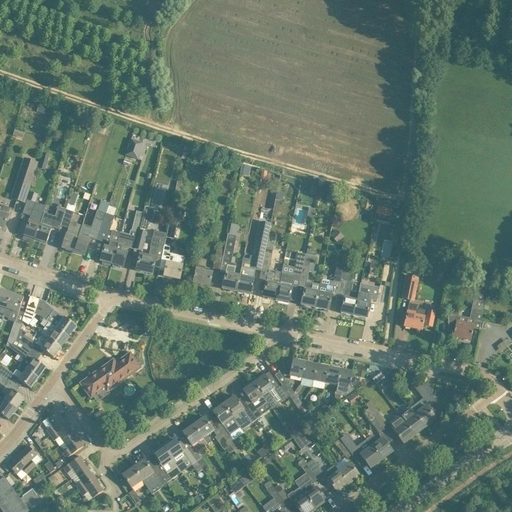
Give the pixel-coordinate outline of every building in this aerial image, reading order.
[(103,133),(106,124),(98,121),(95,130),(103,133)] [(131,140),(126,155),(137,159),(142,144),(131,140)] [(44,156),(40,165),(45,167),(49,157),(44,156)] [(23,158),(10,198),(24,203),(37,163),(23,158)] [(248,177),(250,169),(242,167),(240,175),(248,177)] [(177,181),(175,189),(182,190),(183,183),(177,181)] [(66,209),(61,226),(68,229),(66,234),(65,239),(62,248),(73,252),(81,227),(70,223),(75,207),(79,196),(71,193),(68,202),(68,204),(67,204),(66,209)] [(175,202),(172,220),(178,221),(179,221),(182,203),(175,202)] [(26,203),(22,215),(34,218),(32,224),(29,223),(23,240),(34,243),(35,239),(43,214),(45,210),(34,206),(34,205),(26,203)] [(0,227),(4,229),(10,209),(2,206),(0,213),(0,227)] [(377,206),(374,221),(388,224),(391,210),(377,206)] [(54,217),(52,223),(60,226),(61,226),(66,209),(58,207),(54,217)] [(91,228),(88,238),(91,239),(97,241),(105,214),(97,211),(91,228)] [(140,225),(134,250),(141,252),(147,232),(151,213),(144,211),(143,214),(140,225)] [(115,250),(112,264),(116,265),(115,268),(120,269),(120,267),(123,267),(126,258),(127,253),(121,252),(123,247),(134,250),(140,225),(143,214),(136,212),(133,223),(131,231),(130,231),(130,232),(129,236),(120,233),(115,250)] [(43,214),(35,239),(46,243),(49,234),(51,230),(52,227),(59,230),(60,226),(52,223),(54,217),(48,215),(43,214)] [(105,214),(98,239),(106,241),(108,234),(114,217),(105,214)] [(178,221),(172,220),(169,219),(166,234),(165,240),(164,243),(162,257),(161,261),(159,268),(159,271),(165,272),(164,276),(179,280),(181,270),(182,266),(181,266),(183,257),(176,256),(169,254),(170,247),(170,248),(172,240),(173,241),(174,236),(175,237),(176,230),(175,230),(178,221)] [(261,223),(252,268),(253,268),(261,270),(265,248),(270,225),(261,223)] [(225,248),(222,261),(230,263),(232,250),(233,250),(236,236),(238,226),(231,224),(229,235),(227,234),(225,248)] [(81,227),(73,252),(84,256),(88,246),(89,243),(91,239),(88,238),(91,228),(82,225),(81,227)] [(338,244),(344,237),(336,229),(330,236),(338,244)] [(103,251),(100,261),(103,262),(102,264),(109,266),(110,264),(112,264),(115,250),(120,233),(116,232),(112,231),(107,247),(104,246),(104,247),(103,251)] [(164,243),(165,240),(152,237),(150,248),(148,257),(140,255),(138,261),(136,270),(152,274),(154,267),(159,268),(161,261),(162,257),(164,243)] [(225,248),(217,246),(216,251),(212,269),(220,270),(222,261),(225,248)] [(261,270),(268,271),(271,256),(273,250),(265,248),(261,270)] [(303,263),(304,255),(301,254),(300,262),(297,261),(296,261),(293,275),(291,285),(298,287),(300,277),(303,263)] [(303,263),(300,277),(307,279),(308,273),(310,264),(312,265),(314,257),(306,255),(304,255),(303,263)] [(209,286),(211,277),(212,273),(204,272),(205,267),(206,260),(199,259),(196,270),(193,283),(209,286)] [(337,262),(333,282),(340,284),(341,280),(342,273),(343,266),(344,263),(337,262)] [(481,284),(484,273),(456,266),(453,277),(481,284)] [(224,279),(222,289),(230,291),(229,291),(234,292),(235,292),(236,292),(239,277),(233,275),(235,268),(227,267),(226,274),(225,274),(224,279)] [(239,277),(236,292),(238,292),(237,293),(242,294),(243,293),(250,295),(253,279),(255,270),(241,268),(239,277)] [(263,297),(276,299),(281,273),(275,272),(274,277),(267,275),(263,297),(263,298),(263,297)] [(281,273),(276,299),(288,302),(288,303),(289,301),(290,295),(296,296),(298,287),(291,285),(293,275),(287,274),(281,273)] [(489,280),(490,275),(485,274),(485,280),(484,287),(476,286),(471,311),(483,313),(488,288),(489,280)] [(418,279),(405,276),(400,299),(414,302),(418,279)] [(318,292),(315,308),(328,311),(331,297),(337,298),(337,297),(339,289),(340,284),(333,282),(320,280),(319,285),(318,292)] [(339,289),(337,297),(344,298),(341,313),(353,316),(360,284),(359,283),(357,293),(351,292),(353,282),(351,282),(341,280),(340,284),(339,289)] [(303,296),(301,305),(314,308),(318,292),(319,285),(312,283),(306,282),(304,289),(303,296)] [(360,284),(353,316),(366,319),(369,304),(370,300),(375,301),(378,288),(360,284)] [(0,315),(3,317),(11,294),(0,290),(0,315)] [(20,308),(23,298),(11,294),(3,317),(9,318),(11,312),(18,314),(19,312),(20,308)] [(27,307),(25,312),(34,315),(39,300),(30,297),(27,307)] [(39,300),(34,315),(41,317),(46,303),(39,300)] [(422,331),(423,325),(425,325),(425,326),(431,328),(435,312),(428,311),(416,309),(417,305),(409,304),(407,311),(404,327),(422,331)] [(54,310),(46,321),(48,323),(68,337),(75,327),(76,327),(54,310)] [(21,325),(25,313),(19,312),(18,314),(15,323),(14,323),(13,324),(6,346),(9,348),(11,345),(16,339),(20,329),(21,325)] [(475,320),(469,318),(447,314),(449,332),(454,333),(453,337),(470,341),(472,331),(473,328),(475,320)] [(60,347),(68,337),(48,323),(44,328),(52,333),(48,338),(60,347)] [(20,329),(16,339),(32,351),(35,346),(36,344),(35,344),(24,336),(26,334),(20,329)] [(60,347),(48,338),(42,334),(35,344),(36,344),(35,346),(40,349),(45,353),(53,358),(60,347)] [(28,355),(32,351),(16,339),(11,345),(26,356),(28,355)] [(0,375),(9,382),(14,376),(13,375),(12,375),(13,374),(2,366),(1,368),(0,367),(0,363),(2,360),(5,355),(2,353),(0,355),(0,375)] [(130,354),(114,365),(115,366),(110,370),(107,365),(81,384),(91,398),(104,388),(107,392),(140,368),(130,354)] [(38,362),(28,355),(26,356),(23,361),(20,365),(25,370),(38,378),(45,368),(46,369),(46,368),(38,362)] [(285,366),(284,375),(293,377),(301,379),(305,361),(297,360),(297,362),(293,361),(291,367),(285,366)] [(305,361),(301,379),(313,381),(317,364),(309,362),(309,364),(305,363),(305,361)] [(317,364),(313,381),(325,384),(329,366),(321,364),(321,366),(317,366),(317,364)] [(25,370),(20,365),(17,370),(22,374),(18,380),(22,384),(31,389),(30,389),(38,378),(25,370)] [(329,366),(325,384),(336,386),(337,386),(340,368),(333,367),(332,369),(329,368),(329,366)] [(334,399),(324,407),(328,411),(338,404),(340,397),(340,396),(345,397),(353,390),(353,389),(349,388),(350,381),(352,371),(345,369),(344,371),(340,371),(341,369),(340,368),(337,386),(336,386),(335,395),(334,399)] [(385,379),(384,379),(380,373),(371,379),(376,385),(382,393),(385,391),(393,385),(387,378),(385,379)] [(0,384),(5,388),(9,382),(0,375),(0,384)] [(287,398),(278,385),(272,377),(267,381),(264,376),(253,383),(266,402),(272,399),(268,393),(273,389),(281,402),(287,398)] [(261,406),(266,402),(253,383),(243,391),(252,404),(257,401),(259,403),(261,406)] [(294,394),(294,393),(286,383),(282,386),(289,397),(294,394)] [(410,408),(424,427),(435,419),(435,420),(436,420),(431,414),(437,409),(438,404),(421,383),(414,388),(422,399),(410,408)] [(24,399),(15,393),(11,390),(6,396),(0,392),(0,398),(3,400),(15,409),(23,399),(23,400),(24,399)] [(289,397),(296,407),(301,404),(301,403),(294,393),(294,394),(289,397)] [(360,397),(356,393),(348,400),(351,404),(360,397)] [(228,401),(223,404),(240,428),(244,425),(250,420),(251,423),(256,420),(249,409),(245,412),(240,405),(237,401),(234,397),(233,397),(232,395),(227,399),(228,401)] [(0,398),(0,414),(0,415),(8,420),(9,420),(8,419),(15,409),(3,400),(0,398)] [(384,431),(389,427),(370,401),(365,405),(375,418),(384,431)] [(301,404),(296,407),(300,412),(305,409),(301,403),(301,404)] [(223,404),(213,412),(217,417),(222,425),(223,427),(219,431),(232,450),(233,451),(237,456),(241,453),(237,448),(238,447),(236,445),(229,436),(240,428),(223,404)] [(254,406),(249,409),(256,420),(261,417),(254,406)] [(324,407),(319,410),(323,415),(328,411),(324,407)] [(424,427),(410,408),(408,407),(398,414),(413,435),(424,427)] [(101,411),(92,417),(97,424),(106,418),(101,411)] [(48,430),(47,431),(50,436),(67,424),(64,419),(63,420),(58,413),(48,420),(48,421),(52,427),(48,430)] [(387,423),(393,431),(398,437),(403,444),(404,444),(403,443),(413,435),(398,414),(387,423)] [(211,442),(207,436),(213,432),(204,418),(193,425),(203,439),(207,445),(206,445),(207,446),(211,442)] [(379,435),(384,431),(375,418),(370,423),(379,435)] [(67,424),(50,436),(52,439),(54,441),(59,437),(64,443),(74,436),(70,430),(71,429),(67,424)] [(192,446),(203,439),(193,425),(182,433),(188,441),(192,446)] [(216,436),(214,438),(223,451),(225,449),(228,453),(232,450),(219,431),(214,434),(216,436)] [(298,446),(307,439),(303,433),(294,440),(298,446)] [(372,435),(366,440),(380,460),(391,452),(392,453),(392,452),(382,439),(378,442),(372,435)] [(63,453),(62,454),(66,459),(75,453),(83,447),(79,442),(78,442),(74,436),(64,443),(68,450),(63,453)] [(344,436),(339,439),(347,449),(352,446),(347,439),(347,440),(344,436)] [(174,439),(163,447),(176,465),(177,467),(187,460),(187,459),(184,455),(185,455),(179,447),(177,444),(174,439)] [(334,443),(346,460),(352,456),(339,439),(334,443)] [(352,446),(347,449),(352,456),(359,465),(365,461),(370,469),(371,468),(370,467),(380,460),(366,440),(356,448),(354,445),(352,446)] [(22,451),(17,455),(32,470),(36,466),(35,465),(41,460),(37,456),(35,454),(28,446),(22,452),(22,451)] [(163,447),(152,454),(158,462),(162,467),(168,463),(171,468),(176,465),(163,447)] [(264,447),(257,452),(262,460),(269,455),(264,447)] [(193,448),(189,452),(196,462),(201,459),(196,452),(193,448)] [(185,455),(184,455),(187,459),(187,460),(197,474),(202,470),(196,462),(189,452),(185,455)] [(14,460),(8,466),(14,473),(17,475),(21,480),(27,475),(28,474),(31,471),(32,470),(17,455),(13,460),(14,460)] [(77,476),(87,469),(83,463),(84,462),(80,456),(63,468),(67,474),(73,470),(77,476)] [(326,502),(316,488),(313,484),(319,480),(307,464),(303,459),(298,463),(305,473),(294,482),(299,488),(301,491),(314,509),(325,501),(326,502)] [(143,460),(132,468),(142,482),(151,495),(162,488),(159,483),(154,476),(153,474),(149,469),(146,464),(143,460)] [(333,466),(323,474),(312,460),(307,464),(319,480),(324,476),(337,493),(338,493),(337,492),(347,484),(338,472),(333,466)] [(52,461),(46,464),(51,473),(57,470),(52,461)] [(338,472),(347,484),(358,476),(359,477),(349,464),(338,472)] [(132,489),(140,483),(142,482),(132,468),(122,475),(132,489)] [(87,469),(77,476),(82,482),(76,486),(79,491),(96,479),(92,474),(91,475),(87,469)] [(163,470),(158,473),(167,485),(168,484),(171,481),(163,470)] [(154,476),(159,483),(162,488),(167,485),(158,473),(154,476)] [(249,473),(232,486),(237,493),(254,480),(249,473)] [(4,478),(0,481),(0,511),(33,511),(31,509),(34,507),(35,508),(42,502),(37,495),(36,495),(32,489),(22,497),(20,499),(4,478)] [(96,479),(79,491),(83,496),(89,492),(93,499),(103,491),(99,485),(100,484),(96,479)] [(275,485),(272,487),(285,505),(290,501),(287,496),(278,484),(275,486),(275,485)] [(272,487),(272,486),(267,490),(277,504),(266,511),(282,511),(280,509),(285,505),(272,487)] [(301,491),(299,488),(293,493),(292,492),(287,496),(290,501),(291,500),(294,505),(298,510),(299,511),(310,511),(314,509),(301,491)] [(128,494),(136,505),(141,501),(133,491),(128,494)] [(197,496),(191,501),(195,507),(202,502),(197,496)]
